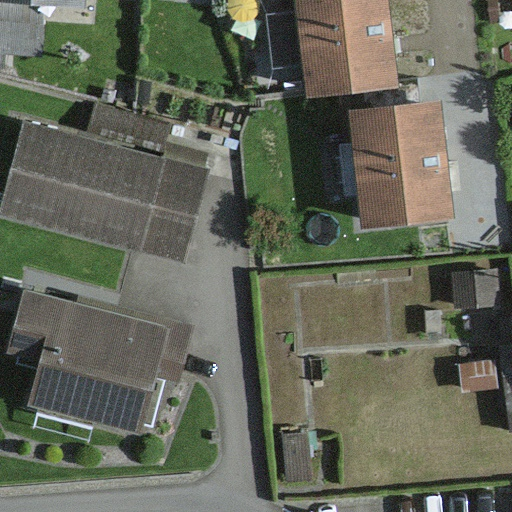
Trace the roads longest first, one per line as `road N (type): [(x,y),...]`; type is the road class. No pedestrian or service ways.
road 1 (unknown): [(198,511),(242,441),(218,208)]
road 2 (unknown): [(441,0),(478,160)]
